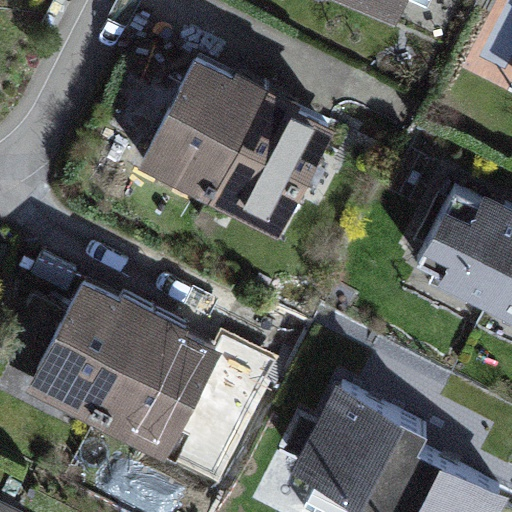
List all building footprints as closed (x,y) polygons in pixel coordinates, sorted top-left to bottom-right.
[(193,48),(136,161),(207,196),(264,83),(193,48)] [(264,83),(207,196),(277,231),(334,118),(264,83)] [(511,257),(511,212),(457,185),(412,273),(486,310),(511,257)] [(511,257),(486,310),(511,322),(511,257)] [(84,272),(27,386),(98,421),(155,308),(84,272)] [(155,308),(98,421),(168,456),(225,343),(155,308)] [(417,418),(337,377),(287,475),(361,511),(369,511),(411,430),(417,418)] [(470,511),(492,471),(411,430),(369,511),(470,511)]
